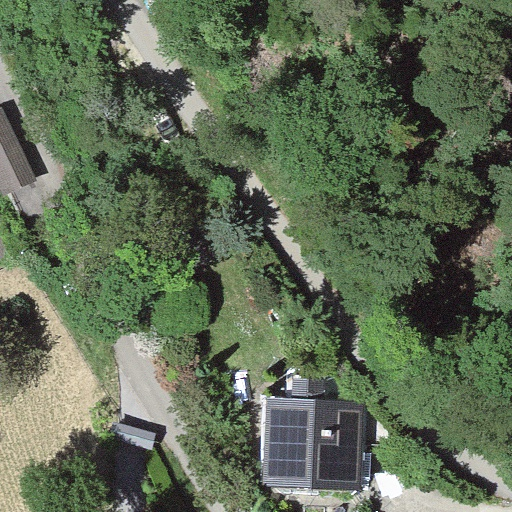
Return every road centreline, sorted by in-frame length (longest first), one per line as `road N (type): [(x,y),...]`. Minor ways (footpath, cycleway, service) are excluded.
road 1 (residential): [(127,0),(261,200),(416,388),(511,475)]
road 2 (residential): [(0,70),(129,365),(224,511)]
